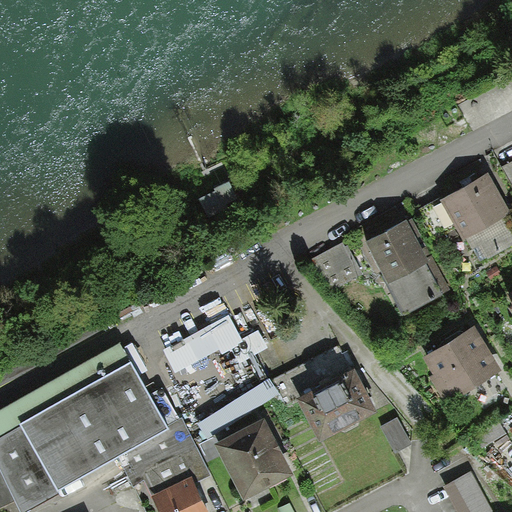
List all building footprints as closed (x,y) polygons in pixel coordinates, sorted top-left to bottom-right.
[(511,158),(501,165),(511,185),(511,158)] [(483,176),(437,202),(460,243),(506,217),(483,176)] [(396,221),(355,245),(396,316),(438,293),(396,221)] [(346,243),(314,260),(329,290),(362,274),(346,243)] [(475,326),(422,358),(433,376),(428,379),(445,407),(503,372),(475,326)] [(166,425),(129,361),(0,437),(0,509),(15,502),(20,511),(22,511),(119,457),(168,429),(166,425)] [(353,368),(297,398),(319,439),(374,409),(353,368)] [(192,476),(195,483),(210,475),(181,418),(166,425),(168,429),(119,457),(133,486),(143,480),(151,496),(192,476)] [(397,419),(379,430),(393,455),(411,444),(397,419)] [(265,422),(215,446),(242,500),(291,475),(265,422)] [(485,511),(465,475),(440,489),(452,511),(485,511)] [(192,476),(151,496),(158,511),(209,511),(195,483),(192,476)]
